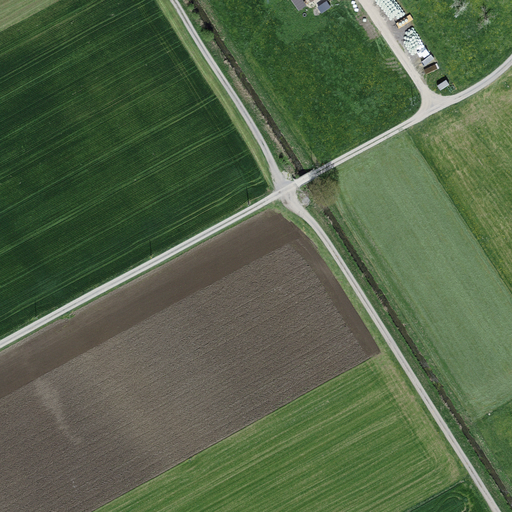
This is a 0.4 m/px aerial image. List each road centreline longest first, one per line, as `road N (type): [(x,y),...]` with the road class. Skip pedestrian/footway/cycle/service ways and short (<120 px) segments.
road 1 (track): [(284,191),(322,234),(497,511)]
road 2 (track): [(284,191),(0,344)]
road 3 (track): [(511,58),(467,92),(284,191)]
road 4 (track): [(173,0),(284,191)]
